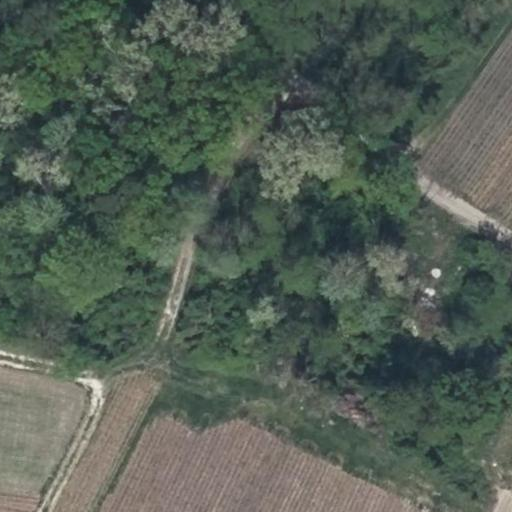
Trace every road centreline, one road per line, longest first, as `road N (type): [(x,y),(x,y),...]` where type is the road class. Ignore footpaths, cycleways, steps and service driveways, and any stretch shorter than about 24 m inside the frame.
road 1 (track): [(0,355),(96,375),(159,341),(245,139),(272,113),(347,119),(511,233)]
road 2 (track): [(0,9),(224,36),(347,119)]
road 3 (track): [(47,511),(97,423),(106,395),(96,375)]
